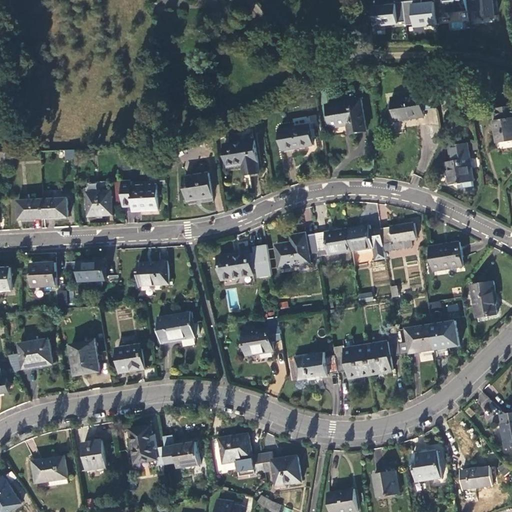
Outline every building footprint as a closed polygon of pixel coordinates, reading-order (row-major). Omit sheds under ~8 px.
[(436,0),(437,3),(438,20),(451,19),(450,14),(470,12),(469,0),(436,0)] [(481,18),(499,16),(496,0),(469,0),(470,12),(470,13),(481,12),(481,18)] [(416,2),(405,3),(407,23),(407,27),(416,26),(417,28),(439,26),(438,20),(437,3),(417,6),(416,2)] [(394,6),(374,8),(376,28),(400,25),(400,24),(407,23),(405,3),(394,4),(394,6)] [(425,111),(437,109),(435,93),(422,95),(422,94),(392,99),(396,122),(426,117),(425,111)] [(367,130),(362,101),(328,106),(331,128),(354,124),(355,132),(367,130)] [(511,106),(493,109),(499,143),(511,141),(511,106)] [(310,125),(280,130),(283,151),(314,146),(310,125)] [(261,173),(255,141),(227,146),(230,166),(244,164),(246,176),(261,173)] [(475,186),(468,143),(452,146),(455,161),(446,162),(448,173),(449,173),(451,186),(459,184),(460,188),(475,186)] [(67,160),(77,159),(77,150),(66,150),(67,160)] [(129,155),(122,155),(123,170),(130,170),(129,155)] [(210,174),(185,178),(188,201),(214,197),(210,174)] [(124,207),(134,206),(133,186),(133,181),(123,182),(124,207)] [(134,211),(159,210),(158,185),(133,186),(134,206),(134,211)] [(115,214),(114,192),(89,193),(90,216),(115,214)] [(44,199),(45,218),(70,217),(69,198),(44,199)] [(19,219),(45,218),(44,199),(18,201),(19,219)] [(416,222),(382,228),(386,252),(414,247),(413,240),(419,239),(416,222)] [(371,224),(349,227),(353,252),(375,248),(376,260),(386,258),(386,252),(382,228),(372,229),(371,224)] [(349,227),(317,234),(320,252),(321,257),(353,252),(349,227)] [(320,252),(317,234),(307,235),(307,233),(292,235),(292,241),(277,243),(281,269),(313,264),(312,253),(320,252)] [(463,241),(431,246),(435,271),(467,267),(463,241)] [(224,281),(257,276),(255,269),(252,250),(250,242),(242,243),(243,251),(239,251),(240,255),(236,256),(235,252),(219,255),(224,281)] [(255,250),(252,250),(255,269),(258,268),(259,278),(273,276),(268,244),(254,247),(255,250)] [(106,260),(81,262),(82,282),(108,280),(106,260)] [(170,262),(139,264),(140,285),(170,284),(170,262)] [(58,285),(57,263),(32,264),(33,286),(58,285)] [(12,268),(0,268),(0,290),(14,289),(12,268)] [(473,284),(478,319),(499,315),(502,310),(499,292),(498,281),(473,284)] [(399,285),(391,287),(393,298),(400,297),(399,285)] [(69,306),(68,291),(58,291),(59,306),(69,306)] [(373,292),(359,295),(361,304),(374,302),(373,292)] [(194,313),(159,318),(163,344),(173,342),(172,339),(198,335),(194,313)] [(280,317),(271,318),(272,326),(244,331),(248,356),(276,352),(273,336),(283,334),(281,318),(280,317)] [(461,319),(433,323),(437,350),(439,350),(440,359),(452,358),(453,355),(451,348),(466,347),(461,319)] [(437,350),(433,323),(409,327),(411,342),(401,344),(402,355),(414,353),(414,355),(437,350)] [(401,344),(400,337),(390,338),(390,340),(368,344),(373,376),(380,375),(397,372),(394,356),(402,355),(401,344)] [(54,364),(50,340),(21,345),(25,369),(33,368),(33,366),(44,363),(44,365),(54,364)] [(101,371),(96,341),(72,346),(77,374),(101,371)] [(144,345),(143,343),(119,347),(123,373),(147,369),(144,345)] [(337,355),(340,373),(351,371),(352,379),(373,376),(368,344),(346,348),(346,345),(336,347),(337,355)] [(332,374),(340,373),(337,355),(329,356),(329,351),(296,356),(300,381),(311,379),(312,381),(333,377),(332,374)] [(2,368),(0,368),(0,393),(11,392),(8,378),(3,379),(2,368)] [(511,448),(511,412),(507,414),(505,412),(502,414),(504,424),(503,425),(504,434),(507,433),(510,449),(511,448)] [(154,424),(130,428),(137,464),(158,461),(159,466),(168,465),(166,447),(161,448),(159,434),(156,434),(154,424)] [(267,473),(264,453),(256,454),(253,432),(233,435),(221,437),(226,464),(240,462),(243,476),(267,473)] [(175,435),(164,437),(166,447),(168,465),(179,463),(179,468),(203,465),(199,441),(176,445),(175,435)] [(112,467),(108,439),(86,442),(90,470),(112,467)] [(445,479),(441,450),(415,453),(419,483),(445,479)] [(275,452),(264,453),(267,473),(277,471),(280,484),(280,487),(289,486),(289,485),(295,485),(295,486),(308,484),(304,454),(276,458),(275,452)] [(39,484),(53,481),(72,478),(74,478),(70,454),(35,459),(39,484)] [(491,466),(462,470),(465,490),(494,486),(491,466)] [(403,494),(400,470),(374,474),(378,498),(403,494)] [(4,477),(0,480),(0,511),(9,511),(22,503),(4,477)] [(361,511),(357,488),(330,492),(333,511),(361,511)] [(263,495),(259,501),(269,511),(274,502),(263,495)] [(245,505),(235,503),(219,501),(217,511),(243,511),(245,505)] [(281,511),(283,507),(274,502),(269,511),(270,511),(281,511)]
